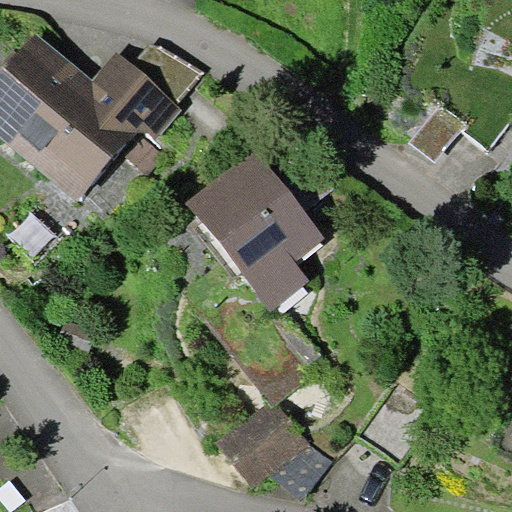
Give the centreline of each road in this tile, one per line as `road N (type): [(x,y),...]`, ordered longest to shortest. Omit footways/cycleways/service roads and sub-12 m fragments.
road 1 (residential): [(64,0),(228,54),(511,260)]
road 2 (residential): [(0,339),(99,481)]
road 3 (residential): [(99,481),(250,511)]
